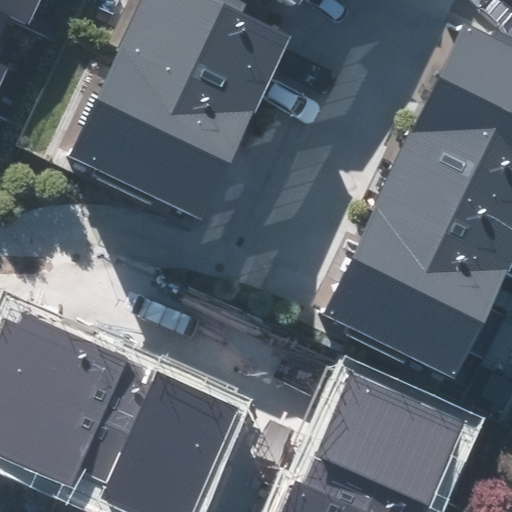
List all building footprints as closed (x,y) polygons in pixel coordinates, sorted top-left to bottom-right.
[(0,0),(0,7),(25,19),(33,0),(0,0)] [(131,0),(54,162),(189,226),(279,38),(199,0),(131,0)] [(0,72),(25,19),(0,7),(0,72)] [(311,323),(443,386),(511,240),(511,59),(451,30),(311,323)] [(10,310),(0,333),(0,463),(123,511),(201,511),(245,403),(10,310)] [(341,368),(278,511),(438,511),(476,426),(341,368)]
